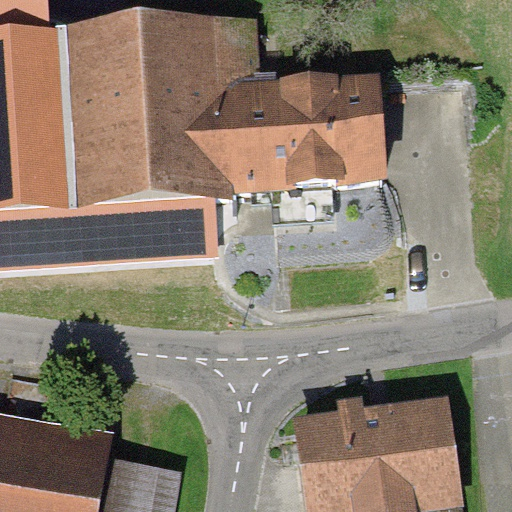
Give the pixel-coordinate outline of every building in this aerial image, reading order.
[(48,0),(0,0),(0,35),(51,33),(48,0)] [(267,18),(67,28),(75,213),(276,203),(267,18)] [(0,214),(62,211),(51,33),(0,35),(0,214)] [(392,82),(274,92),(283,205),(402,195),(392,82)] [(486,511),(469,401),(319,425),(332,511),(486,511)] [(0,511),(186,511),(193,475),(126,463),(130,443),(0,418),(0,511)]
